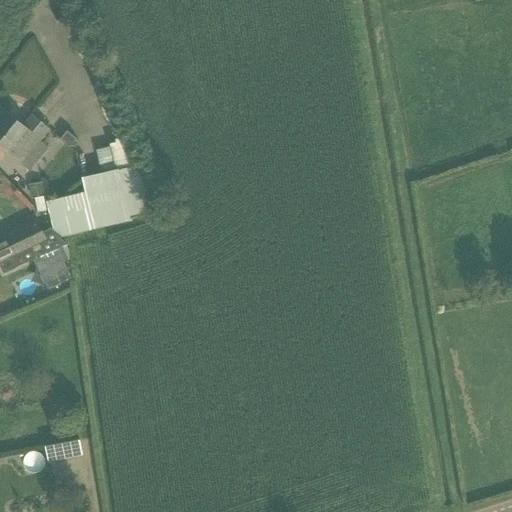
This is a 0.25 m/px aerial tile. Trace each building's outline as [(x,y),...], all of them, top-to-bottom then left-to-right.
[(33,115),(23,126),(5,111),(0,117),(0,144),(30,170),(50,147),(41,141),(50,130),(33,115)] [(77,138),(67,131),(60,139),(70,147),(77,138)] [(54,230),(61,238),(130,221),(129,217),(152,212),(141,164),(83,178),(86,193),(47,202),(54,230)] [(32,199),(35,198),(43,197),(46,196),(43,182),(29,185),(32,199)] [(61,238),(54,230),(51,228),(43,232),(37,221),(0,238),(0,265),(5,273),(58,249),(67,244),(61,238)] [(64,262),(69,259),(67,244),(58,249),(64,262)]
